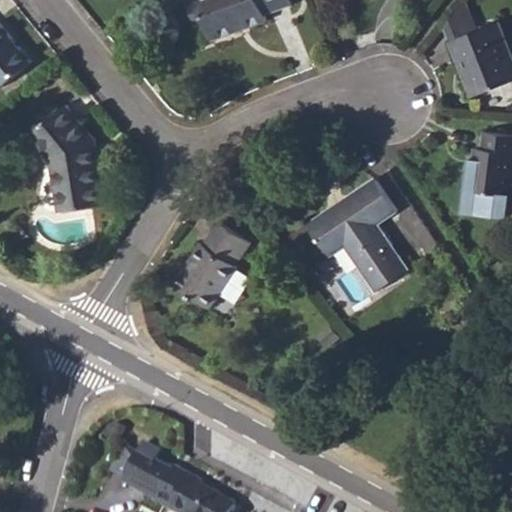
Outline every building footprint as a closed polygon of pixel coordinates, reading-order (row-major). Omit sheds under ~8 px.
[(192,0),(198,17),(204,15),(213,39),(268,19),(267,14),(293,4),(291,0),(192,0)] [(449,39),(452,38),(478,28),(466,0),(444,24),(449,39)] [(452,38),(464,68),(462,70),(472,96),(511,80),(511,54),(499,20),(478,28),(452,38)] [(0,87),(1,88),(33,63),(0,23),(0,87)] [(449,39),(462,70),(464,68),(452,38),(449,39)] [(29,134),(51,161),(61,212),(108,204),(96,140),(67,104),(29,134)] [(469,213),(511,219),(511,214),(511,133),(485,130),(483,147),(476,147),(469,213)] [(332,208),(309,224),(331,257),(345,247),(368,280),(401,257),(379,224),(397,211),(375,178),(340,202),(345,209),(337,214),(332,208)] [(332,208),(337,214),(345,209),(340,202),(332,208)] [(177,286),(211,308),(239,266),(236,264),(251,242),(221,221),(206,244),(204,243),(177,286)] [(368,280),(376,292),(409,269),(401,257),(368,280)] [(366,350),(379,366),(389,360),(375,342),(366,350)] [(127,481),(173,506),(172,507),(180,511),(233,511),(236,506),(201,486),(204,481),(177,466),(174,472),(141,454),(127,481)]
